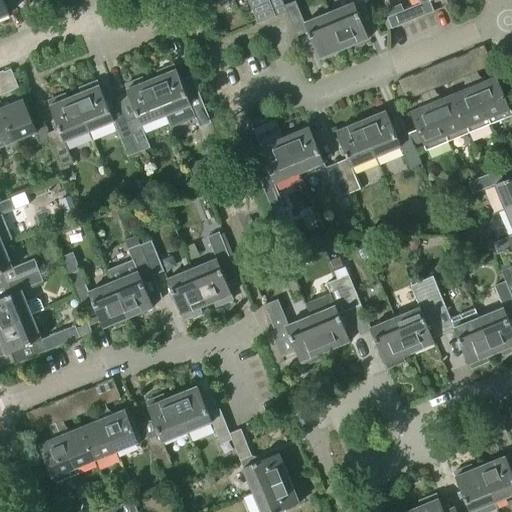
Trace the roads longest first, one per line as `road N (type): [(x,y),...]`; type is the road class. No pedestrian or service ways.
road 1 (residential): [(271,81),(284,104),(508,26)]
road 2 (residential): [(0,411),(117,366),(224,338)]
road 3 (residential): [(305,423),(332,490),(406,460),(397,435)]
road 4 (residential): [(271,81),(247,15),(191,37)]
road 5 (residential): [(397,435),(380,393),(305,423)]
road 6 (residential): [(397,435),(511,389)]
